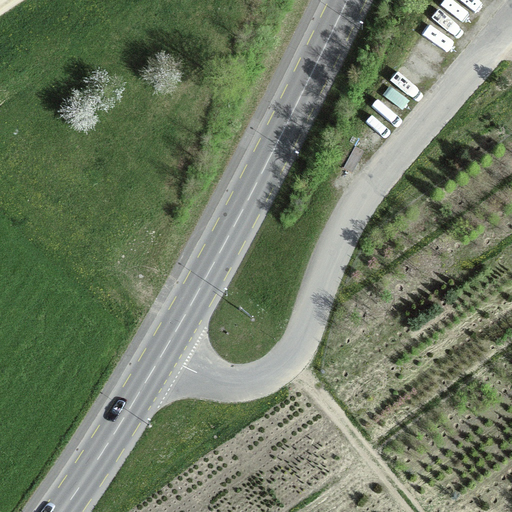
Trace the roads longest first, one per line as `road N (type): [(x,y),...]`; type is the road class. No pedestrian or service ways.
road 1 (unclassified): [(161,355),(186,373),(238,385),(271,376),(308,333),(367,192),(511,34)]
road 2 (primary): [(161,355),(347,0)]
road 3 (primary): [(55,511),(161,355)]
